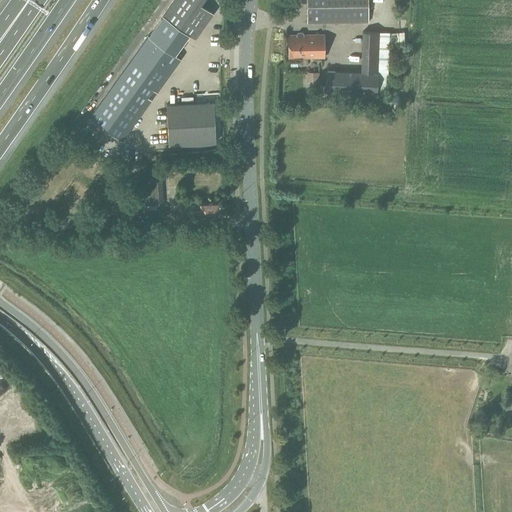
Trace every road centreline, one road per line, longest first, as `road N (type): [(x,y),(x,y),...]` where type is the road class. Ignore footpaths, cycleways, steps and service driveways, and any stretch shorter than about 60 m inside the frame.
road 1 (secondary): [(260,409),(245,85),(250,0)]
road 2 (secondary): [(164,511),(65,358),(0,302)]
road 3 (secondary): [(0,317),(55,369),(144,511)]
road 4 (motorway): [(0,146),(99,0)]
